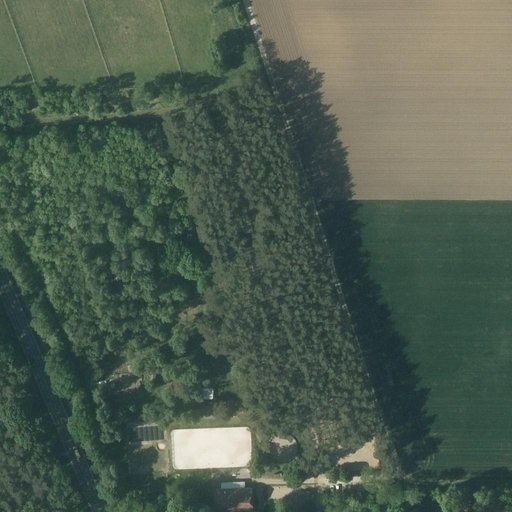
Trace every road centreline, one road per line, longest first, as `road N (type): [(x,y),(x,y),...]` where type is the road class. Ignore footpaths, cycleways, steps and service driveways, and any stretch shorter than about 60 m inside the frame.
road 1 (track): [(244,0),(397,482),(511,484)]
road 2 (primary): [(97,511),(0,280)]
